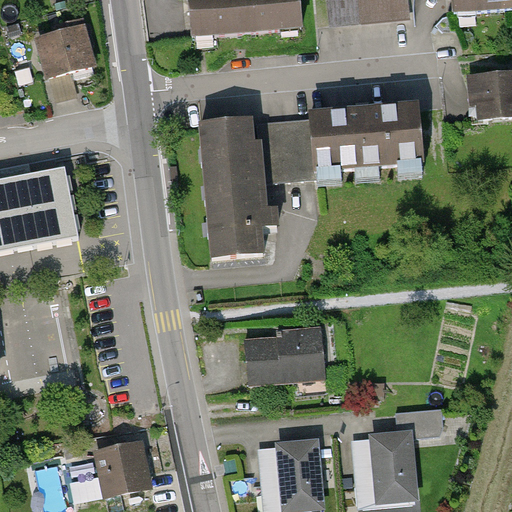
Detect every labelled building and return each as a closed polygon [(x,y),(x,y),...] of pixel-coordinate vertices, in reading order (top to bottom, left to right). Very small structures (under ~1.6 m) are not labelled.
[(307,0),(212,0),(179,3),(183,44),(310,33),(307,0)] [(415,0),(326,0),(324,0),(327,35),(418,26),(415,0)] [(511,0),(451,0),(454,24),(511,19),(511,0)] [(88,34),(37,48),(47,86),(98,73),(88,34)] [(511,76),(469,79),(473,132),(511,129),(511,76)] [(422,112),(305,124),(312,193),(429,181),(422,112)] [(256,128),(198,133),(208,266),(267,261),(256,128)] [(0,186),(0,258),(80,243),(67,173),(0,186)] [(249,338),(254,388),(336,380),(331,330),(249,338)] [(466,417),(404,421),(406,439),(362,442),(366,511),(371,511),(419,508),(414,444),(467,440),(466,417)] [(324,511),(319,446),(270,449),(274,511),(324,511)] [(152,494),(141,447),(96,458),(107,505),(152,494)]
